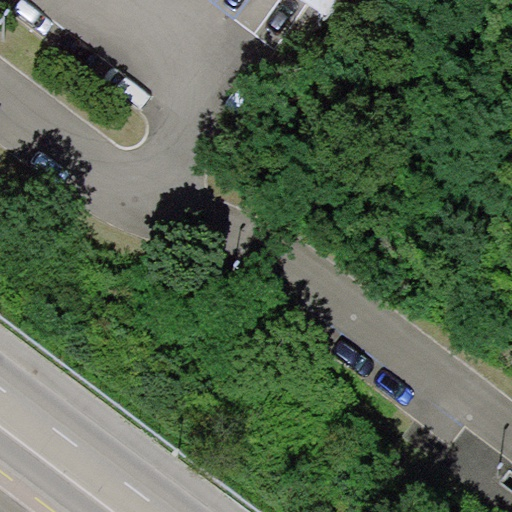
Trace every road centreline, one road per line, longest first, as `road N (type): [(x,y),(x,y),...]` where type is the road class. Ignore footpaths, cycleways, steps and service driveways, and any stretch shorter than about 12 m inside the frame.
road 1 (unknown): [(133,202),(184,130),(184,92),(162,51),(120,13),(90,0)]
road 2 (primary): [(179,511),(0,380)]
